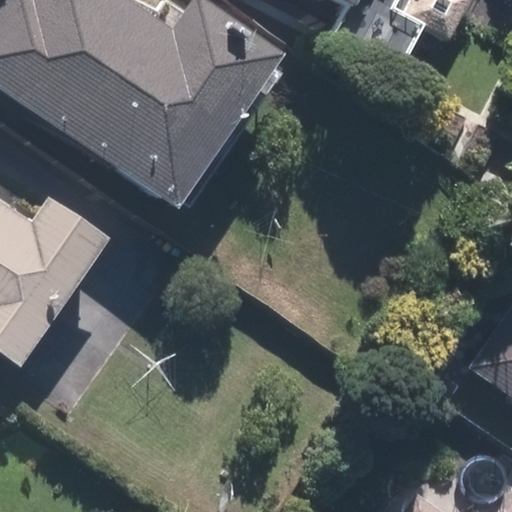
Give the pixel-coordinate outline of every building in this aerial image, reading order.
[(10,0),(0,14),(0,90),(180,217),(290,61),(202,0),(189,0),(171,26),(133,0),(10,0)] [(312,0),(347,20),(358,0),(312,0)] [(0,199),(0,358),(21,373),(116,234),(54,192),(34,223),(0,199)] [(511,289),(460,369),(511,402),(511,289)] [(438,511),(407,492),(394,511),(438,511)]
